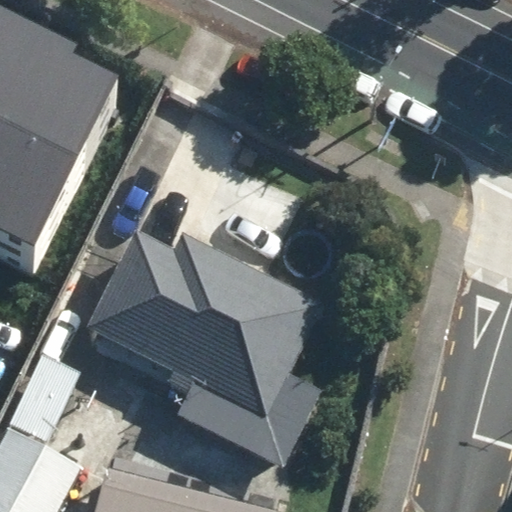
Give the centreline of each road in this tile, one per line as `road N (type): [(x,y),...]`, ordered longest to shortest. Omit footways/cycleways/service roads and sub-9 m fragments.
road 1 (residential): [(456,511),(511,293)]
road 2 (tertiary): [(511,86),(338,0)]
